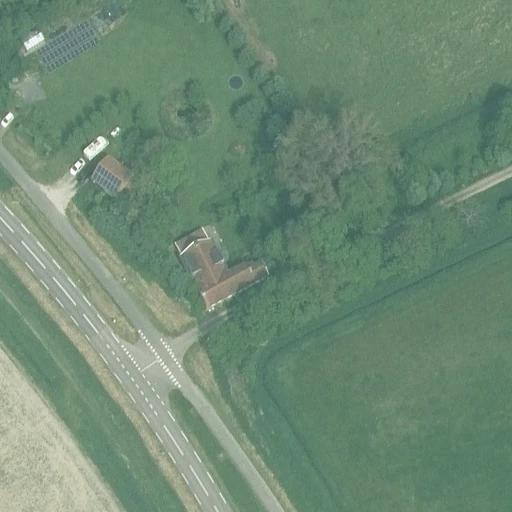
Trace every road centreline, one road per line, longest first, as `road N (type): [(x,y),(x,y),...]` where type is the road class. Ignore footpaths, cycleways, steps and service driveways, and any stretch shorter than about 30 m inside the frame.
road 1 (track): [(163,354),(213,321),(511,171)]
road 2 (unclassified): [(163,354),(0,160)]
road 3 (secondary): [(129,376),(0,216)]
road 4 (unclassified): [(279,511),(163,354)]
road 5 (secondary): [(220,511),(129,376)]
